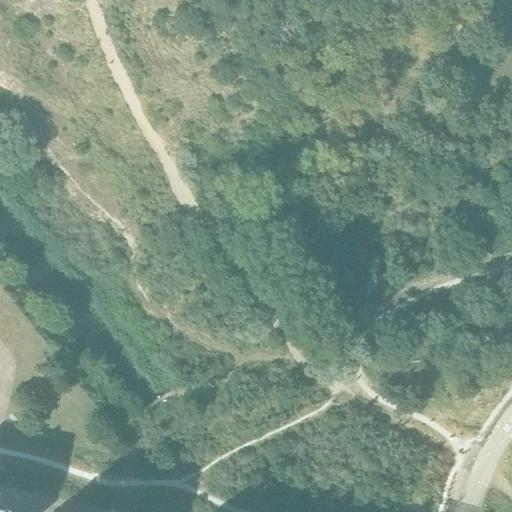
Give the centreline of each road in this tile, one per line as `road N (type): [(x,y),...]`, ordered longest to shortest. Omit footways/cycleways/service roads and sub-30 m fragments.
road 1 (unknown): [(511,254),(363,313),(347,339),(339,397),(323,367),(212,239),(147,133),(87,0)]
road 2 (track): [(474,0),(382,76),(303,203),(292,235),(300,297)]
road 3 (unknown): [(511,498),(457,454),(339,397)]
